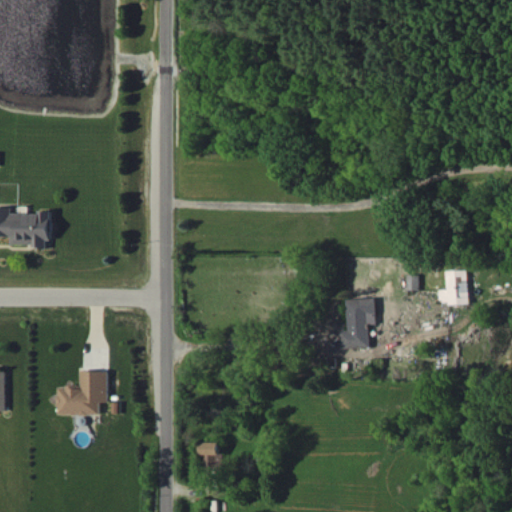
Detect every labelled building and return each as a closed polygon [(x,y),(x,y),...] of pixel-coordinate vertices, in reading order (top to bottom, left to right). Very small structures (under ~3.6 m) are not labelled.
[(0,235),(14,236),(14,245),(48,245),(48,240),(53,240),(53,212),(14,211),(14,207),(0,206),(0,235)] [(449,270),(450,289),(442,289),(442,303),(472,302),(471,269),(449,270)] [(409,289),(421,289),(422,274),(410,274),(409,289)] [(350,329),(342,330),(343,348),(372,347),(371,323),(379,323),(378,297),(349,298),(350,329)] [(0,410),(9,411),(9,370),(0,369),(0,410)] [(111,370),(83,370),(83,385),(60,385),(60,414),(103,414),(103,402),(111,401),(111,370)] [(221,442),(205,441),(204,466),(220,466),(221,442)]
